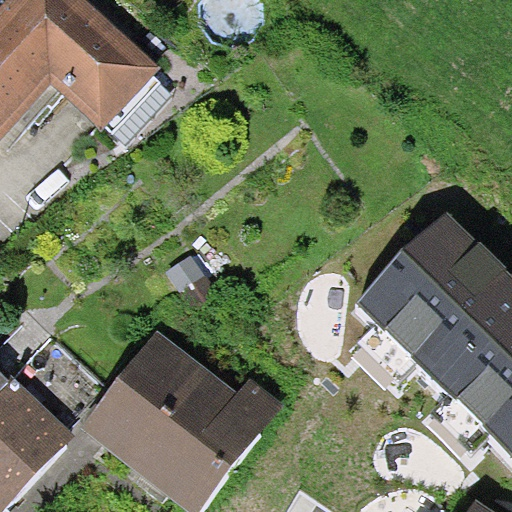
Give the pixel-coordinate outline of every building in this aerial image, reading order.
[(96,121),(150,63),(82,0),(2,0),(0,3),(0,122),(46,73),(96,121)] [(511,282),(453,223),(358,317),(511,471),(511,282)] [(196,307),(222,287),(193,250),(167,270),(196,307)] [(190,511),(206,511),(288,409),(256,384),(247,396),(164,331),(86,431),(190,511)] [(0,511),(5,511),(75,438),(0,368),(0,511)] [(497,511),(482,502),(475,511),(497,511)]
